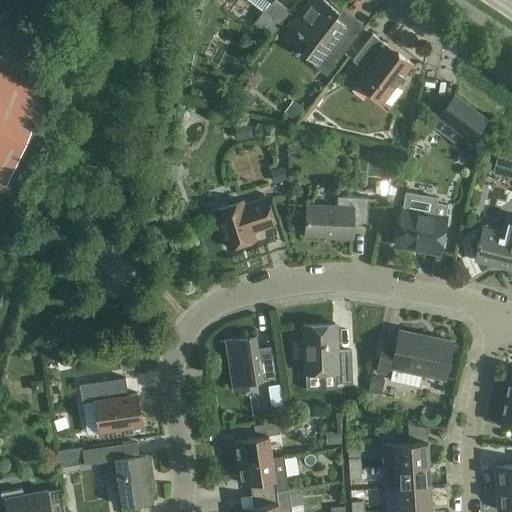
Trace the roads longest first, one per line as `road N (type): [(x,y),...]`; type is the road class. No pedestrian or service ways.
road 1 (residential): [(499,304),(407,282),(311,278),(229,295),(188,328),(172,371),(181,511)]
road 2 (residential): [(470,511),(470,431),(499,304)]
road 3 (residential): [(511,82),(391,0)]
